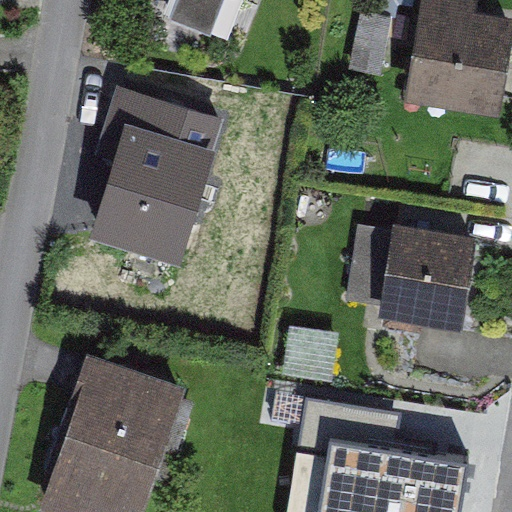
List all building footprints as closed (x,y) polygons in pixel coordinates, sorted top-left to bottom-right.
[(180,0),(173,16),(207,30),(219,0),(180,0)] [(476,0),(420,0),(405,91),(498,107),(502,81),(511,23),(511,18),(475,12),(475,8),(476,0)] [(220,114),(119,84),(108,121),(121,125),(90,228),(176,254),(220,114)] [(275,122),(254,116),(244,150),(265,156),(275,122)] [(470,236),(359,221),(349,297),(411,306),(439,310),(459,312),(470,236)] [(140,511),(189,383),(87,345),(78,368),(75,377),(86,382),(42,502),(67,511),(140,511)] [(407,404),(304,388),(284,511),(461,511),(472,446),(402,435),(407,404)]
